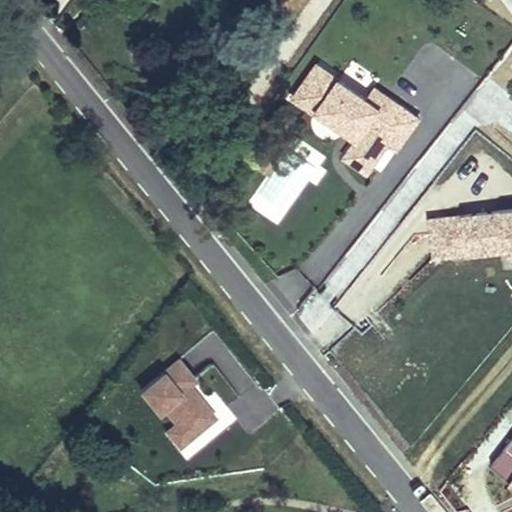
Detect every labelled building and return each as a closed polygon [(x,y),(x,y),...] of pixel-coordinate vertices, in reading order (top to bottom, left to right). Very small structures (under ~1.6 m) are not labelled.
[(294,0),(295,1),(326,15),(333,0),(294,0)] [(368,100),(319,65),(294,99),(344,135),(346,133),(358,142),(352,149),(374,166),(389,147),(397,153),(420,122),(376,89),(368,100)] [(294,137),(250,204),(278,222),(322,155),(294,137)] [(367,176),(374,166),(352,149),(344,160),(367,176)] [(511,205),(439,208),(440,255),(507,253),(507,261),(511,260),(511,205)] [(161,428),(177,448),(220,414),(175,357),(138,387),(167,423),(161,428)] [(212,391),(204,398),(220,416),(180,450),(185,457),(233,416),(212,391)] [(511,439),(491,465),(511,482),(511,439)]
